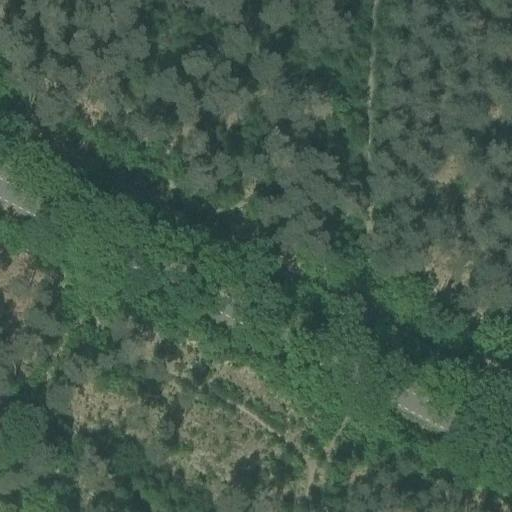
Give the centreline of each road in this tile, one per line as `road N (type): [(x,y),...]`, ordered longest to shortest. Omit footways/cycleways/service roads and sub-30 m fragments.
road 1 (unclassified): [(511,452),(0,186)]
road 2 (track): [(356,370),(366,310),(363,198),(375,0)]
